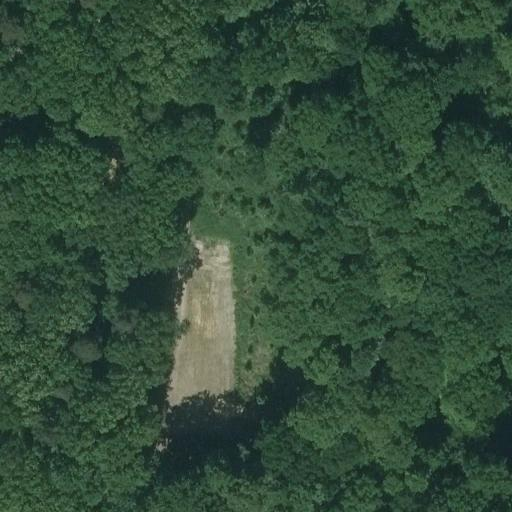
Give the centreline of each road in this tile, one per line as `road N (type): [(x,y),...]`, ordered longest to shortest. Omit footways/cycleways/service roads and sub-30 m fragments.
road 1 (track): [(0,410),(159,436),(511,473)]
road 2 (track): [(150,511),(207,0)]
